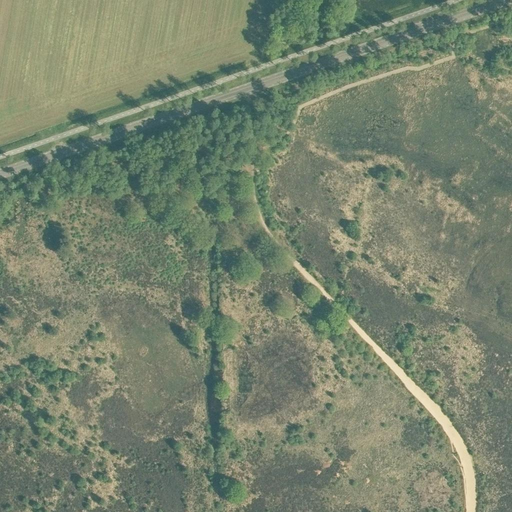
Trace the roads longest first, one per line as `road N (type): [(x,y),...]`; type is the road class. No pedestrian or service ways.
road 1 (tertiary): [(0,174),(509,0)]
road 2 (track): [(468,511),(469,466),(452,428),(265,229),(254,202),(253,150)]
